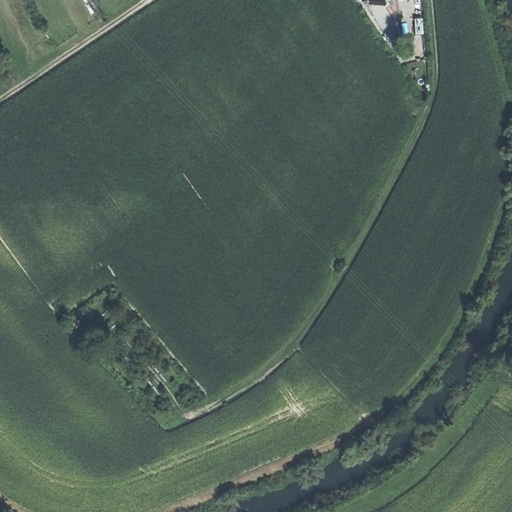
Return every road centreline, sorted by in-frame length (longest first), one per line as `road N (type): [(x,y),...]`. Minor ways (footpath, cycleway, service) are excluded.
road 1 (track): [(429,0),(435,92),(374,215),(288,351),(202,409)]
road 2 (track): [(147,0),(0,98)]
